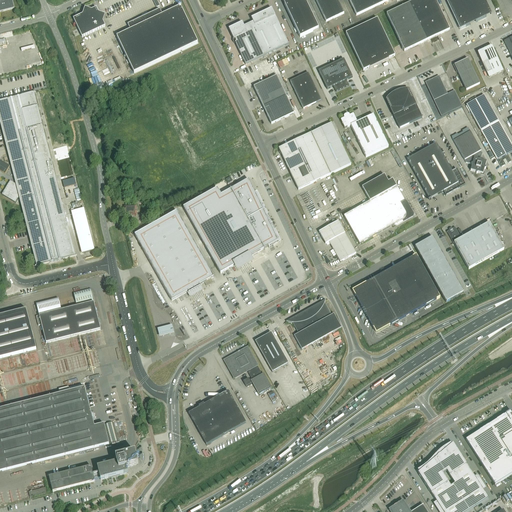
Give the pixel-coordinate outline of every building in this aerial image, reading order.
[(0,0),(0,12),(14,9),(12,0),(0,0)] [(298,0),(297,0),(285,0),(283,1),(300,38),(318,29),(304,0),(298,0)] [(315,0),(326,22),(344,14),(337,0),(315,0)] [(348,0),(356,16),(389,0),(348,0)] [(404,52),(427,41),(450,30),(434,0),(417,0),(409,4),(386,15),(393,28),(395,34),(404,52)] [(489,10),(484,0),(446,0),(460,30),(470,25),(468,20),(473,18),(476,22),(486,17),(484,13),(489,10)] [(117,37),(134,74),(198,43),(180,7),(162,15),(160,10),(128,25),(130,31),(117,37)] [(82,15),(73,19),(82,38),(105,27),(103,22),(105,15),(98,13),(96,8),(91,10),(85,8),(82,15)] [(271,9),(254,17),(251,19),(253,23),(244,27),(242,23),(229,29),(245,65),(271,53),(288,45),(271,9)] [(386,38),(384,33),(377,19),(346,34),(363,71),(369,68),(370,69),(389,60),(389,59),(395,56),(386,38)] [(503,72),(492,48),(478,54),(489,78),(503,72)] [(333,87),(336,92),(349,86),(346,81),(352,78),(344,60),(318,72),(327,90),(333,87)] [(468,60),(454,66),(466,91),(479,84),(468,60)] [(195,64),(169,77),(213,170),(239,157),(195,64)] [(303,110),(321,101),(308,73),(290,82),(303,110)] [(269,99),(284,92),(276,77),(254,87),(263,106),(271,103),(269,99)] [(425,83),(434,101),(441,117),(462,107),(454,91),(447,95),(439,77),(425,83)] [(271,103),(263,106),(271,125),(294,114),(284,92),(269,99),(271,103)] [(2,195),(15,203),(20,196),(38,266),(74,256),(32,93),(0,101),(0,116),(18,185),(10,182),(2,195)] [(399,128),(422,118),(416,105),(415,105),(409,93),(407,93),(406,93),(404,93),(402,94),(399,94),(399,93),(394,95),(395,96),(394,97),(393,98),(391,99),(390,100),(389,102),(388,103),(393,115),(399,128)] [(466,106),(468,109),(501,168),(511,162),(507,155),(511,152),(511,146),(484,96),(466,106)] [(344,117),(344,118),(344,119),(341,121),(344,129),(351,126),(366,158),(388,147),(373,115),(357,123),(353,115),(350,116),(349,115),(348,115),(347,115),(344,116),(344,117)] [(331,124),(310,134),(322,159),(330,175),(351,165),(331,124)] [(485,167),(486,162),(481,161),(480,159),(482,154),(470,133),(454,142),(466,163),(471,165),(472,166),(470,171),(475,172),(476,174),(478,173),(483,174),(484,170),(486,169),(485,167)] [(296,141),(308,166),(322,159),(310,134),(296,141)] [(279,149),(291,174),(308,166),(296,141),(279,149)] [(446,196),(465,185),(456,170),(452,172),(436,144),(407,160),(429,200),(443,192),(446,196)] [(69,149),(56,152),(63,181),(76,178),(69,149)] [(322,159),(308,166),(291,174),(298,190),(330,175),(322,159)] [(10,167),(0,161),(0,172),(5,175),(10,167)] [(369,202),(396,187),(392,180),(387,183),(383,177),(361,189),(369,202)] [(208,194),(183,208),(220,274),(237,264),(239,268),(249,262),(248,258),(264,249),(264,250),(265,250),(264,249),(277,242),(259,202),(261,201),(257,193),(255,194),(248,180),(231,190),(231,189),(230,189),(231,190),(211,201),(208,194)] [(413,217),(414,214),(406,201),(404,201),(396,187),(344,217),(360,245),(395,225),(397,226),(413,217)] [(125,216),(137,216),(136,207),(124,207),(125,216)] [(83,254),(93,251),(82,209),(72,212),(83,254)] [(214,278),(177,212),(134,235),(172,301),(188,292),(190,297),(202,290),(199,286),(214,278)] [(329,243),(344,233),(338,222),(319,233),(325,245),(329,243)] [(469,270),(504,250),(489,223),(461,239),(455,228),(447,232),(453,244),(454,243),(469,270)] [(344,233),(329,243),(340,262),(356,254),(344,233)] [(415,247),(446,303),(463,293),(432,237),(415,247)] [(376,333),(439,298),(433,287),(422,267),(416,256),(352,291),(359,302),(370,323),(376,333)] [(76,305),(93,301),(90,289),(73,293),(76,305)] [(39,316),(61,310),(58,299),(36,304),(39,316)] [(292,323),(298,334),(294,336),(302,350),(341,328),(334,314),(332,315),(325,303),(325,302),(326,300),(325,300),(286,322),(288,323),(290,323),(292,323)] [(39,316),(36,317),(38,326),(41,325),(45,344),(100,330),(93,303),(74,308),(73,306),(69,307),(69,309),(39,316)] [(0,358),(36,350),(26,311),(0,317),(0,358)] [(164,326),(157,328),(159,335),(166,334),(173,332),(172,324),(164,326)] [(288,364),(286,359),(271,333),(255,342),(272,373),(288,364)] [(225,361),(228,366),(227,367),(228,368),(228,369),(228,370),(229,370),(229,371),(230,372),(231,372),(235,379),(235,378),(249,371),(250,372),(248,373),(252,380),(262,375),(258,367),(257,366),(247,348),(247,349),(235,356),(225,361)] [(252,380),(251,381),(259,395),(266,391),(271,388),(263,374),(262,375),(252,380)] [(243,382),(246,387),(251,384),(249,379),(243,382)] [(60,394),(0,409),(0,472),(109,444),(104,425),(94,427),(84,388),(70,392),(68,387),(59,390),(60,394)] [(246,423),(242,416),(228,391),(188,414),(206,445),(246,423)] [(466,440),(495,486),(511,474),(511,413),(510,411),(505,415),(507,418),(468,443),(466,440)] [(220,452),(254,434),(252,429),(217,447),(220,452)] [(440,451),(438,452),(437,452),(438,452),(430,461),(429,461),(428,463),(426,465),(424,466),(422,468),(420,469),(417,471),(419,473),(418,474),(442,511),(467,511),(488,499),(453,444),(452,445),(451,444),(448,445),(446,446),(444,448),(442,449),(440,451)] [(138,465),(135,453),(115,458),(116,460),(112,461),(113,464),(97,468),(98,473),(92,474),(90,467),(49,477),(53,492),(94,481),(93,477),(99,475),(100,480),(128,473),(127,468),(138,465)] [(28,492),(30,497),(47,493),(46,488),(28,492)] [(426,511),(422,506),(423,505),(411,511),(409,511),(403,501),(399,503),(400,504),(398,505),(397,504),(395,506),(396,506),(394,508),(394,507),(389,510),(390,511),(426,511)]
